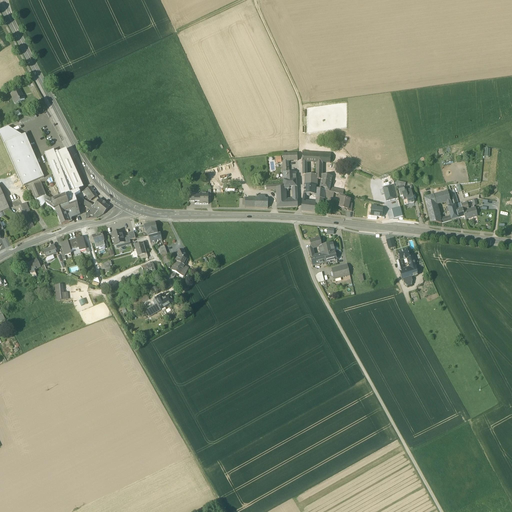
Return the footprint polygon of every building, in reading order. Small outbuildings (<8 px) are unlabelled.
[(12,94),(17,104),(25,100),(20,90),(12,94)] [(19,120),(21,125),(37,118),(35,113),(19,120)] [(0,131),(0,135),(4,144),(22,136),(8,128),(0,131)] [(13,167),(22,188),(39,180),(44,178),(25,135),(22,136),(4,144),(13,167)] [(76,199),(75,197),(73,193),(79,190),(83,188),(69,155),(68,155),(66,151),(58,154),(57,152),(55,153),(54,152),(45,156),(61,199),(66,197),(69,205),(77,203),(77,202),(76,199)] [(302,152),(302,162),(307,162),(316,163),(316,162),(322,162),(330,163),(331,154),(302,152)] [(283,173),(283,180),(296,179),(296,172),(288,172),(283,173)] [(305,175),(305,185),(316,186),(317,186),(317,179),(321,180),(322,175),(316,174),(316,175),(307,175),(305,175)] [(339,194),(343,195),(344,191),(333,189),(330,189),(332,177),(322,175),(321,180),(320,190),(325,191),(332,193),(334,193),(339,194)] [(282,188),(285,188),(289,187),(293,187),(297,187),(297,179),(296,179),(283,180),(284,185),(282,185),(282,188)] [(35,200),(39,205),(44,203),(47,202),(45,196),(40,184),(27,189),(28,190),(29,190),(30,193),(35,200)] [(285,188),(282,188),(282,185),(266,185),(266,190),(276,190),(276,198),(285,197),(285,190),(285,188)] [(316,189),(316,186),(305,185),(304,193),(309,194),(315,195),(316,189)] [(391,186),(383,188),(386,202),(395,199),(391,186)] [(0,212),(1,212),(9,209),(0,188),(0,212)] [(89,200),(91,200),(93,199),(97,196),(91,188),(83,192),(86,196),(89,200)] [(402,197),(405,205),(414,203),(411,193),(410,193),(410,191),(408,190),(404,191),(404,190),(398,188),(398,189),(401,197),(402,197)] [(323,199),(324,199),(324,198),(325,191),(320,190),(317,189),(316,189),(315,195),(316,198),(323,199)] [(324,198),(332,200),(334,193),(332,193),(325,191),(324,198)] [(448,192),(438,194),(441,204),(446,203),(450,202),(450,201),(448,192)] [(194,204),(208,205),(208,196),(208,194),(207,194),(200,194),(200,196),(195,196),(194,196),(194,202),(194,204)] [(347,210),(348,210),(349,204),(350,200),(344,199),(345,196),(343,195),(339,194),(338,200),(341,201),(339,208),(347,210)] [(440,219),(436,205),(434,195),(424,198),(430,223),(441,223),(440,219)] [(76,199),(90,210),(91,211),(92,212),(94,213),(92,215),(97,219),(103,215),(93,207),(94,206),(82,199),(77,196),(75,197),(76,199)] [(46,205),(56,212),(69,205),(66,197),(61,199),(57,200),(56,198),(54,199),(55,201),(46,205)] [(93,207),(103,215),(109,208),(100,199),(94,206),(93,207)] [(245,199),(245,208),(267,209),(268,199),(265,199),(256,199),(245,199)] [(454,202),(455,205),(458,219),(464,217),(463,213),(461,205),(459,205),(458,204),(457,201),(454,202)] [(301,211),(315,213),(316,206),(316,203),(315,203),(306,202),(302,202),(302,204),(301,211)] [(24,225),(26,230),(34,227),(27,212),(30,211),(26,204),(26,203),(19,207),(23,214),(19,216),(20,216),(24,225),(24,226),(24,225)] [(77,203),(69,205),(56,212),(61,226),(69,223),(69,218),(80,215),(78,209),(77,203)] [(455,205),(451,206),(448,207),(450,217),(451,221),(458,219),(455,205)] [(372,208),(371,208),(371,216),(377,217),(381,217),(382,209),(376,208),(372,208)] [(400,208),(391,210),(394,219),(402,216),(400,208)] [(470,211),(468,211),(463,213),(464,217),(465,220),(477,216),(475,209),(470,210),(470,211)] [(69,218),(69,223),(71,222),(71,219),(80,216),(80,215),(69,218)] [(149,237),(158,235),(155,223),(144,226),(146,232),(147,232),(148,237),(149,237)] [(112,235),(115,245),(124,243),(123,238),(121,232),(118,233),(118,232),(114,233),(114,234),(112,235)] [(94,244),(95,244),(103,241),(102,237),(103,237),(102,234),(92,237),(94,244)] [(155,243),(157,244),(158,242),(162,241),(160,234),(158,235),(149,237),(151,244),(155,243)] [(312,249),(319,247),(322,246),(320,238),(309,241),(311,248),(311,249),(312,249)] [(77,250),(79,250),(77,240),(77,239),(76,240),(67,242),(67,243),(70,252),(73,252),(77,250)] [(83,239),(77,240),(79,250),(80,252),(80,251),(86,250),(84,245),(83,239)] [(386,241),(389,249),(395,247),(393,239),(386,241)] [(71,254),(70,252),(67,243),(61,245),(63,251),(65,256),(71,254)] [(333,243),(322,246),(319,247),(321,255),(335,251),(334,248),(333,243)] [(135,246),(138,257),(140,256),(147,254),(143,244),(135,246)] [(44,251),(46,258),(57,254),(54,246),(51,247),(51,248),(44,251)] [(162,258),(167,257),(168,257),(164,246),(163,247),(158,249),(162,258)] [(176,262),(177,262),(183,266),(187,259),(182,250),(177,253),(178,257),(177,259),(176,262)] [(400,261),(407,259),(410,258),(409,258),(407,250),(397,253),(400,261)] [(335,252),(335,251),(321,255),(314,257),(310,258),(312,266),(326,263),(337,260),(335,252)] [(170,263),(167,257),(162,258),(164,265),(169,263),(170,263)] [(407,259),(410,269),(413,277),(417,276),(412,257),(409,258),(410,258),(407,259)] [(26,265),(30,273),(30,272),(34,271),(40,268),(37,260),(26,265)] [(172,271),(180,275),(185,266),(183,266),(177,262),(172,271)] [(146,265),(146,266),(149,272),(151,271),(153,276),(157,275),(153,263),(146,265)] [(151,278),(149,272),(146,266),(141,268),(143,272),(144,276),(146,280),(151,278)] [(187,268),(185,266),(180,275),(184,277),(188,268),(187,268)] [(332,269),(333,273),(332,273),(331,274),(332,276),(333,276),(334,280),(350,276),(347,266),(332,269)] [(410,269),(403,271),(399,272),(401,280),(402,280),(411,277),(413,277),(410,269)] [(317,280),(318,283),(324,282),(322,273),(318,274),(315,276),(317,280)] [(403,284),(407,287),(410,286),(411,284),(412,281),(411,277),(402,280),(403,284)] [(55,286),(56,302),(63,301),(63,293),(63,290),(63,285),(59,286),(55,286)] [(139,300),(142,304),(150,300),(147,296),(139,300)] [(170,296),(164,300),(160,302),(162,306),(160,307),(161,310),(162,310),(174,303),(170,296)] [(162,311),(162,310),(161,310),(160,307),(162,306),(160,302),(157,298),(156,299),(154,302),(155,305),(146,311),(150,318),(162,311)]
